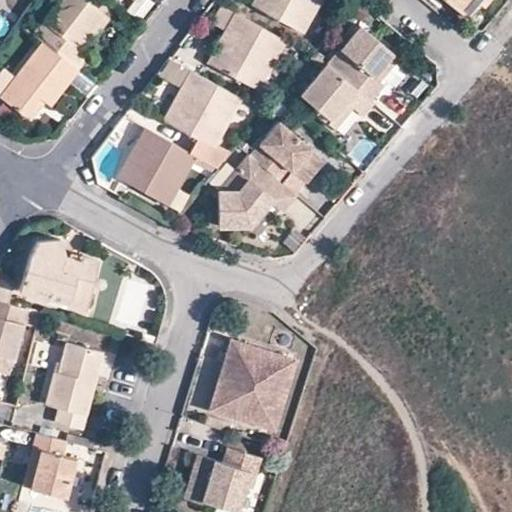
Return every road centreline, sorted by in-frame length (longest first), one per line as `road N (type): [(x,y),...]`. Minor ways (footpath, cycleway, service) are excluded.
road 1 (residential): [(391,0),(455,52),(456,83),(280,289),(205,263)]
road 2 (residential): [(128,511),(205,263)]
road 3 (residential): [(49,184),(193,0)]
road 4 (residential): [(205,263),(153,244),(49,184)]
